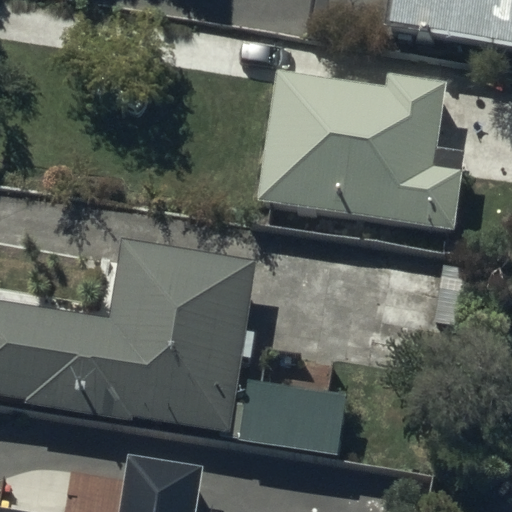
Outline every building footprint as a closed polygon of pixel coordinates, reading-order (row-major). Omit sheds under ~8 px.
[(511,0),(403,0),(398,37),(511,53),(511,0)] [(449,98),(274,73),(255,208),(448,236),(456,175),(438,172),(449,98)] [(0,312),(0,404),(229,440),(257,266),(125,245),(111,330),(0,312)] [(346,397),(248,380),(238,439),(336,455),(346,397)] [(351,468),(269,460),(265,503),(347,511),(351,468)] [(46,511),(0,504),(0,511),(194,511),(201,475),(124,462),(115,511),(46,511)]
